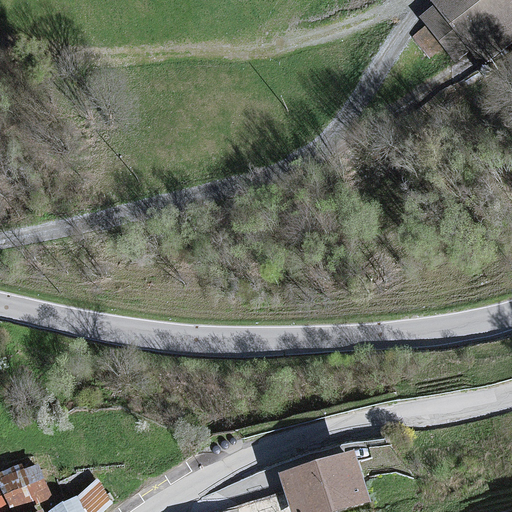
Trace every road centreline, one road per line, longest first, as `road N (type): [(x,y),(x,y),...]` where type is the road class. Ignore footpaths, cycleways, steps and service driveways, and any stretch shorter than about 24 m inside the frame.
road 1 (tertiary): [(511,315),(428,330),(180,340),(0,305)]
road 2 (track): [(427,4),(201,62),(100,63),(0,40)]
road 3 (residential): [(141,511),(196,475),(283,443),(511,393)]
